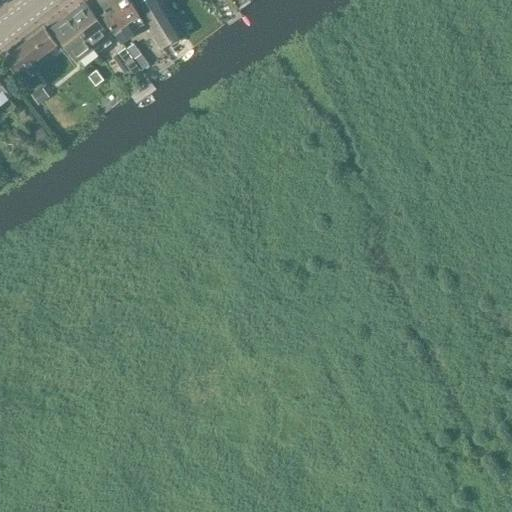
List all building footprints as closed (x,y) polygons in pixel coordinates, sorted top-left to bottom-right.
[(139,15),(130,0),(98,0),(106,11),(101,14),(121,43),(135,33),(128,23),(139,15)] [(134,6),(161,48),(182,34),(161,0),(143,0),(139,3),(134,6)] [(231,0),(238,11),(253,0),(252,0),(231,0)] [(85,3),(68,16),(93,48),(110,35),(85,3)] [(93,48),(68,16),(51,29),(76,61),(93,48)] [(45,54),(57,44),(44,28),(32,37),(4,59),(16,76),(45,54)] [(133,44),(125,50),(131,58),(133,61),(141,55),(133,44)] [(124,48),(116,54),(123,64),(131,58),(125,50),(124,48)] [(141,55),(133,61),(140,70),(141,72),(149,66),(141,55)] [(88,77),(95,86),(103,79),(96,70),(88,77)] [(0,103),(10,96),(0,82),(0,103)]
